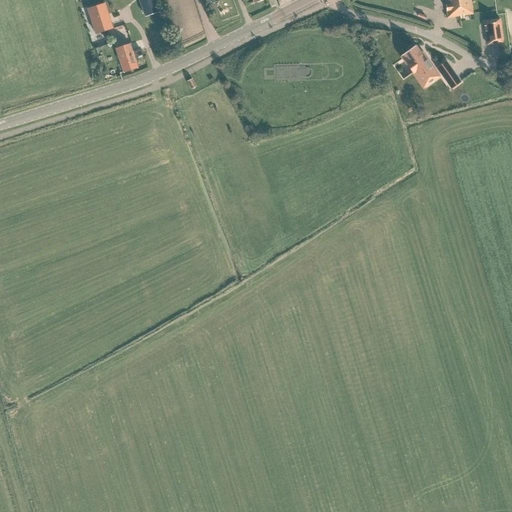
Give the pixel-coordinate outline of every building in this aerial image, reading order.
[(151,0),(139,0),(145,17),(157,13),(151,0)] [(444,0),(447,16),(460,15),(460,17),(463,17),(463,14),(472,13),(470,0),(444,0)] [(105,2),(89,7),(96,32),(113,27),(105,2)] [(503,43),(499,19),(483,21),(487,45),(499,43),(503,43)] [(123,73),(137,68),(134,57),(142,55),(140,49),(132,52),(129,44),(115,48),(123,73)] [(415,45),(400,55),(423,87),(439,76),(422,52),(420,53),(415,45)] [(445,61),(437,67),(446,79),(454,73),(445,61)] [(187,82),(191,89),(196,86),(192,79),(187,82)] [(474,84),(461,84),(460,98),(473,98),(474,84)]
